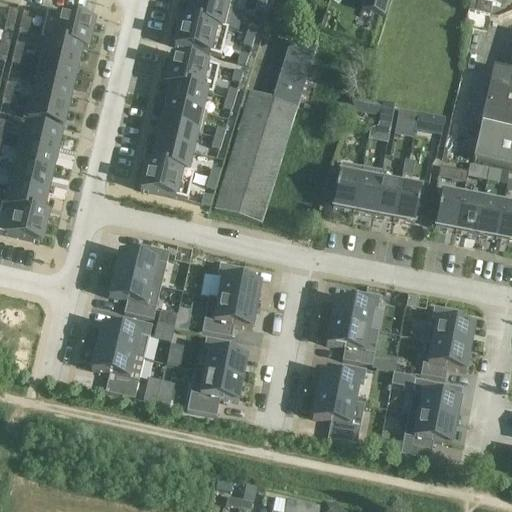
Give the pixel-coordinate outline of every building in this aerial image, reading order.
[(192,0),(191,4),(231,13),(233,0),(192,0)] [(262,0),(258,0),(256,9),(264,12),(267,2),(262,0)] [(365,0),(361,13),(382,20),(388,0),(365,0)] [(470,0),(470,2),(477,3),(475,13),(499,19),(501,9),(503,0),(470,0)] [(231,13),(191,4),(187,23),(181,22),(227,33),(226,32),(231,13)] [(9,11),(6,21),(15,24),(17,13),(9,11)] [(47,14),(40,42),(41,42),(81,51),(87,53),(94,25),(47,14)] [(23,15),(21,25),(29,27),(32,17),(23,15)] [(6,21),(4,31),(13,34),(15,24),(6,21)] [(227,33),(181,22),(174,49),(221,61),(227,33)] [(21,25),(18,35),(27,37),(29,27),(21,25)] [(249,28),(246,38),(254,41),(258,31),(249,28)] [(246,38),(243,48),(251,50),(254,41),(246,38)] [(1,42),(0,47),(0,52),(8,55),(10,44),(1,42)] [(41,42),(37,62),(41,63),(76,72),(81,51),(41,42)] [(245,93),(239,113),(244,114),(213,213),(262,227),(298,108),(297,108),(313,51),(289,44),(283,60),(286,61),(274,101),(250,94),(245,93)] [(16,46),(13,56),(22,58),(24,48),(16,46)] [(13,56),(11,66),(19,68),(22,58),(13,56)] [(240,56),(237,66),(245,69),(249,59),(240,56)] [(172,60),(165,87),(212,98),(218,71),(172,60)] [(41,63),(37,82),(72,90),(76,72),(41,63)] [(511,75),(494,71),(480,128),(482,129),(474,164),(511,173),(511,75)] [(234,73),(231,83),(240,86),(243,76),(234,73)] [(37,82),(32,101),(67,109),(72,90),(37,82)] [(6,85),(4,95),(12,97),(15,87),(6,85)] [(171,89),(166,108),(206,118),(206,117),(202,115),(206,97),(212,99),(212,98),(165,87),(165,88),(171,89)] [(229,91),(226,101),(234,104),(237,94),(229,91)] [(4,95),(1,105),(10,107),(12,97),(4,95)] [(28,100),(22,122),(62,131),(67,109),(32,101),(28,100)] [(226,101),(223,111),(231,114),(234,104),(226,101)] [(354,101),(351,113),(365,116),(368,104),(354,101)] [(382,107),(377,130),(390,132),(394,109),(382,107)] [(201,138),(206,118),(166,108),(162,128),(201,138)] [(399,114),(397,124),(415,127),(417,118),(399,114)] [(415,127),(414,134),(428,136),(431,119),(417,116),(417,118),(415,127)] [(21,128),(16,149),(21,151),(56,159),(61,137),(21,128)] [(162,128),(157,148),(192,156),(196,137),(201,138),(162,128)] [(217,131),(214,140),(223,143),(226,133),(217,131)] [(214,140),(211,150),(220,153),(223,143),(214,140)] [(146,166),(193,177),(187,175),(192,156),(157,148),(152,167),(147,166),(146,166)] [(21,151),(16,168),(51,177),(56,159),(21,151)] [(405,163),(402,177),(411,178),(414,165),(405,163)] [(187,205),(193,177),(146,166),(140,193),(187,205)] [(12,167),(7,189),(11,190),(46,198),(51,177),(16,168),(12,167)] [(341,167),(333,212),(353,216),(360,181),(362,171),(341,167)] [(476,170),(474,181),(486,184),(489,171),(476,168),(476,170)] [(211,171),(209,181),(217,184),(220,174),(211,171)] [(360,181),(353,216),(373,220),(380,184),(382,175),(363,171),(362,171),(360,181)] [(489,171),(486,184),(499,186),(501,175),(502,174),(489,171)] [(454,172),(452,182),(466,185),(468,175),(454,172)] [(209,181),(206,191),(214,194),(217,184),(209,181)] [(400,188),(380,184),(373,220),(393,224),(400,188)] [(420,192),(400,188),(393,224),(414,227),(420,192)] [(11,190),(7,208),(42,217),(46,198),(11,190)] [(463,200),(443,196),(436,232),(456,235),(463,200)] [(204,197),(201,207),(209,210),(212,200),(204,197)] [(483,204),(463,200),(456,235),(476,239),(483,204)] [(503,208),(483,204),(476,239),(496,243),(503,208)] [(1,207),(0,211),(0,236),(41,246),(48,218),(42,217),(7,208),(1,207)] [(511,209),(503,208),(496,243),(511,245),(511,209)] [(119,257),(114,279),(161,290),(169,256),(140,249),(137,261),(119,257)] [(220,268),(217,280),(222,281),(218,303),(256,310),(260,288),(242,285),(244,273),(220,268)] [(114,279),(108,301),(127,305),(124,318),(153,325),(161,290),(114,279)] [(335,304),(330,326),(369,334),(369,333),(373,312),(378,313),(380,300),(355,295),(353,308),(335,304)] [(208,301),(202,336),(231,341),(234,329),(252,333),(256,310),(218,303),(208,301)] [(427,346),(431,346),(470,354),(474,331),(456,327),(458,315),(433,310),(427,346)] [(160,312),(157,327),(174,331),(176,322),(178,316),(160,312)] [(102,329),(96,351),(135,360),(140,340),(144,341),(147,329),(122,323),(120,334),(102,329)] [(330,326),(326,349),(344,352),(342,364),(372,370),(378,334),(369,333),(369,334),(330,326)] [(206,341),(203,354),(208,355),(204,376),(204,377),(242,384),(246,362),(228,358),(230,346),(206,341)] [(466,375),(470,354),(431,346),(427,367),(423,366),(420,379),(445,384),(447,372),(466,375)] [(96,351),(91,374),(109,378),(106,393),(105,396),(134,403),(135,399),(144,363),(135,360),(96,351)] [(321,378),(316,400),(355,407),(355,406),(359,385),(364,386),(366,374),(341,369),(339,381),(321,378)] [(188,411),(187,415),(216,421),(217,418),(220,403),(238,406),(242,384),(204,377),(204,376),(195,374),(188,411)] [(415,383),(408,417),(456,426),(460,404),(442,401),(444,389),(415,383)] [(145,395),(143,405),(156,408),(158,398),(145,395)] [(158,398),(156,408),(169,411),(171,401),(158,398)] [(316,400),(312,422),(331,426),(327,443),(357,448),(364,408),(355,406),(355,407),(316,400)] [(452,448),(456,426),(408,417),(400,458),(430,464),(433,445),(452,448)] [(232,484),(218,481),(215,492),(229,495),(232,484)] [(245,488),(242,504),(252,506),(256,490),(245,488)] [(227,501),(225,509),(237,511),(240,504),(227,501)]
